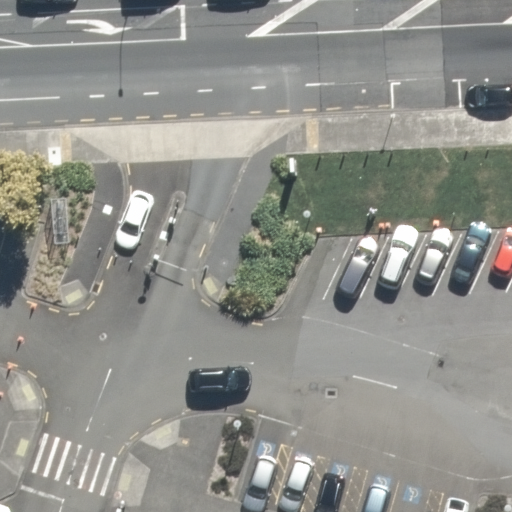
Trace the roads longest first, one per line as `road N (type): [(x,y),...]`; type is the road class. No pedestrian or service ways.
road 1 (secondary): [(511,50),(296,61),(212,22)]
road 2 (secondary): [(0,31),(212,22)]
